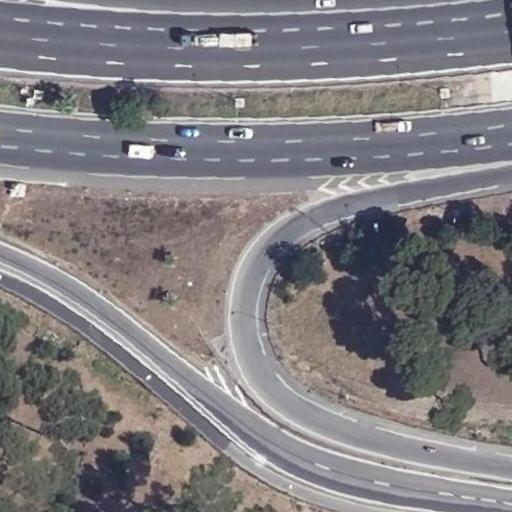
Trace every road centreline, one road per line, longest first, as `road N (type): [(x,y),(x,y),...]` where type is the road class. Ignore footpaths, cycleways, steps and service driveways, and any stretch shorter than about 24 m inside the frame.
road 1 (motorway): [(511,464),(392,443),(297,412),(269,390),(244,325),(253,268),(277,237),(307,218),(511,164)]
road 2 (motorway): [(0,254),(43,267),(283,447),(381,481),(511,502)]
road 3 (motorway): [(511,26),(333,46),(62,42),(0,32)]
road 4 (motorway): [(0,136),(339,149),(511,136)]
